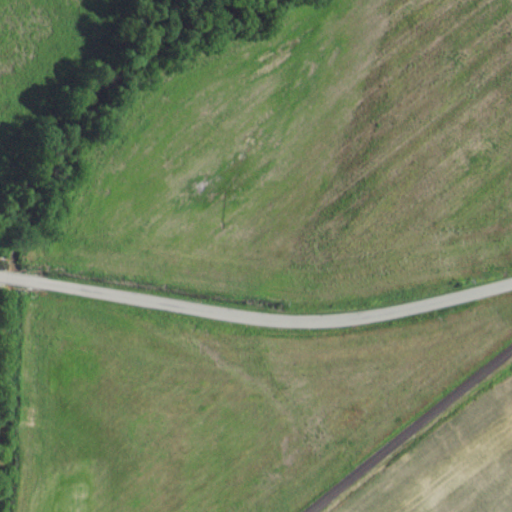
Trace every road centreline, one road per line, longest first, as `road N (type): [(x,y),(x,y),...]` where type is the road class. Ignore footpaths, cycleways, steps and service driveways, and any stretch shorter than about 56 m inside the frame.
road 1 (residential): [(511,289),(315,330),(20,285)]
road 2 (residential): [(314,511),(511,355)]
